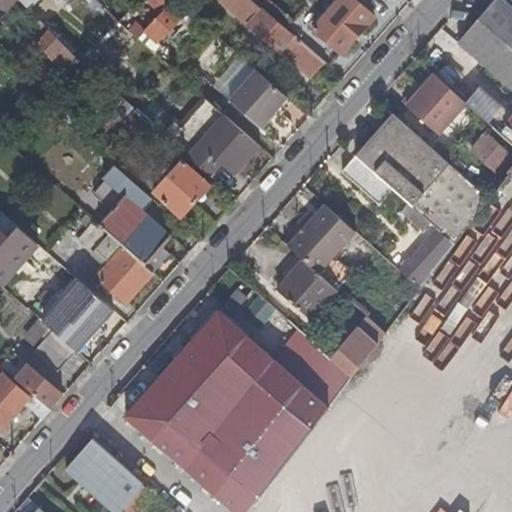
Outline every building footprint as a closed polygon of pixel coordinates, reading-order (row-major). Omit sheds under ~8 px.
[(0,0),(0,13),(14,0),(0,0)] [(191,31),(198,23),(174,1),(174,0),(173,0),(147,0),(145,2),(160,15),(144,32),(155,43),(178,19),(191,31)] [(249,28),(263,11),(249,0),(223,0),(220,3),(249,28)] [(351,0),(335,0),(310,29),(339,55),(372,18),(351,0)] [(511,8),(502,0),(498,0),(461,44),(511,88),(511,8)] [(323,64),(263,11),(249,28),(279,54),(281,53),(310,79),(323,64)] [(30,70),(19,80),(41,103),(79,63),(36,18),(24,30),(33,39),(36,36),(40,40),(37,44),(60,68),(53,74),(44,64),(34,74),(30,70)] [(155,43),(144,32),(136,40),(148,50),(155,43)] [(107,74),(134,45),(123,35),(96,64),(107,74)] [(287,98),(257,72),(230,102),(260,128),(287,98)] [(468,104),(435,75),(419,93),(415,90),(404,102),(441,135),(468,104)] [(105,97),(81,76),(61,99),(85,119),(105,97)] [(292,103),(287,98),(260,128),(265,132),(292,103)] [(234,175),(259,147),(218,111),(182,153),(208,175),(219,162),(234,175)] [(491,199),(394,115),(357,157),(393,189),(409,203),(430,221),(438,229),(457,245),(491,199)] [(170,142),(155,129),(146,139),(162,152),(170,142)] [(511,154),(489,134),(474,151),(498,172),(511,155),(511,154)] [(380,205),(393,189),(357,157),(343,173),(380,205)] [(147,174),(137,186),(150,198),(154,193),(180,217),(209,184),(182,160),(171,173),(168,169),(164,174),(167,177),(163,181),(160,185),(147,174)] [(163,181),(167,177),(164,174),(158,169),(155,174),(163,181)] [(137,186),(133,184),(98,224),(145,264),(144,265),(151,272),(152,273),(168,255),(164,251),(175,239),(169,233),(168,235),(142,212),(152,200),(150,198),(137,186)] [(430,221),(409,203),(402,211),(423,229),(430,221)] [(358,232),(327,205),(290,246),(305,260),(321,273),(353,237),(358,232)] [(195,208),(180,224),(199,240),(214,223),(195,208)] [(116,241),(93,221),(76,240),(90,251),(98,242),(108,251),(116,241)] [(50,257),(11,223),(1,234),(40,268),(50,257)] [(457,245),(438,229),(402,270),(423,289),(457,245)] [(358,232),(353,237),(363,245),(367,240),(358,232)] [(144,265),(121,245),(94,275),(124,302),(151,272),(144,265)] [(321,273),(305,260),(279,290),(313,319),(339,289),(321,273)] [(235,314),(253,294),(243,286),(226,306),(235,314)] [(423,313),(437,294),(429,288),(414,306),(423,313)] [(68,292),(42,323),(50,330),(74,351),(100,321),(68,292)] [(236,318),(276,353),(295,332),(255,296),(236,318)] [(221,309),(129,416),(241,511),(246,511),(336,407),(221,309)] [(369,316),(334,357),(356,376),(389,333),(369,316)] [(74,351),(50,330),(32,351),(55,371),(74,351)] [(26,364),(14,378),(31,393),(47,407),(59,393),(26,364)] [(0,428),(22,403),(41,419),(49,409),(47,407),(31,393),(27,396),(1,373),(4,369),(0,365),(0,428)] [(94,440),(67,470),(122,511),(124,511),(145,485),(94,440)] [(142,511),(156,494),(145,485),(124,511),(142,511)]
